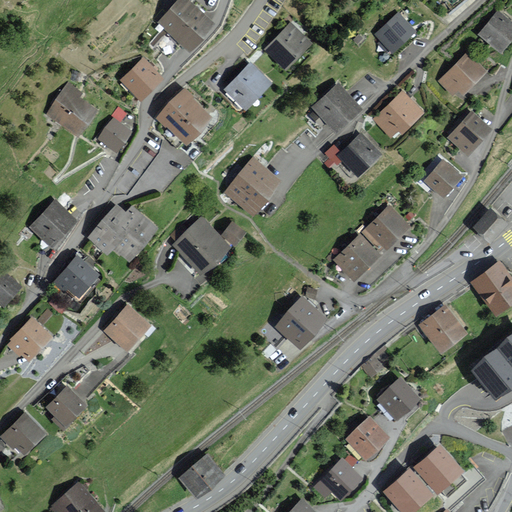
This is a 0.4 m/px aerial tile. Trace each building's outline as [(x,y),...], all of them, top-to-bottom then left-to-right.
[(214,23),(187,0),(179,0),(161,21),(167,26),(165,28),(190,50),(214,23)] [(511,38),(511,20),(499,10),(479,33),(501,52),(511,38)] [(399,12),(375,34),(393,53),(417,31),(399,12)] [(314,44),(290,22),(264,49),(288,71),(314,44)] [(487,70),(468,52),(440,81),(453,94),(458,89),(463,94),(487,70)] [(144,57),(121,79),(141,100),(164,78),(144,57)] [(271,83),(251,64),(227,88),(247,107),(271,83)] [(84,92),(66,80),(45,113),(81,137),(100,109),(80,97),(84,92)] [(361,109),(339,84),(315,106),(336,131),(361,109)] [(211,117),(184,91),(159,117),(186,143),(211,117)] [(423,112),(403,92),(375,119),(392,136),(398,129),(402,133),(423,112)] [(490,129),(472,112),(450,137),(468,154),(490,129)] [(131,131),(113,119),(100,138),(117,151),(131,131)] [(381,154),(360,133),(338,155),(359,176),(381,154)] [(281,181),(254,159),(227,191),(254,213),(281,181)] [(461,176),(444,160),(426,181),(444,196),(461,176)] [(79,221),(54,199),(30,226),(55,248),(79,221)] [(157,228),(133,207),(127,214),(117,206),(90,236),(108,252),(114,245),(130,259),(157,228)] [(408,226),(389,207),(363,232),(380,249),(383,245),(386,248),(408,226)] [(506,223),(492,210),(475,228),(489,241),(506,223)] [(233,249),(201,217),(172,245),(204,277),(233,249)] [(247,231),(232,220),(222,234),(236,245),(247,231)] [(379,255),(360,236),(337,259),(355,278),(379,255)] [(102,275),(76,255),(55,281),(81,302),(102,275)] [(511,305),(511,276),(499,261),(487,271),(471,283),(480,294),(498,316),(511,305)] [(23,288),(1,270),(0,270),(0,301),(7,307),(23,288)] [(328,318),(302,296),(275,327),(300,349),(328,318)] [(153,325),(129,304),(105,331),(129,352),(153,325)] [(450,310),(445,304),(419,325),(443,354),(469,333),(453,314),(450,310)] [(54,337),(33,317),(11,339),(13,340),(8,345),(20,357),(23,354),(30,361),(54,337)] [(511,336),(473,369),(496,397),(511,384),(511,336)] [(384,368),(373,355),(363,365),(374,377),(384,368)] [(421,398),(401,376),(377,397),(397,420),(421,398)] [(90,404),(68,384),(47,407),(57,415),(54,419),(66,431),(90,404)] [(48,436),(26,412),(0,435),(0,436),(13,451),(18,446),(27,456),(48,436)] [(389,439),(369,417),(346,438),(366,460),(389,439)] [(462,471),(440,446),(416,467),(438,492),(462,471)] [(224,474),(207,454),(178,477),(194,495),(209,486),(224,474)] [(361,479),(343,460),(316,487),(326,496),(333,489),(342,498),(361,479)] [(411,511),(431,495),(409,470),(385,491),(403,511),(411,511)] [(106,511),(81,483),(53,507),(57,511),(106,511)] [(317,511),(302,497),(288,511),(317,511)]
